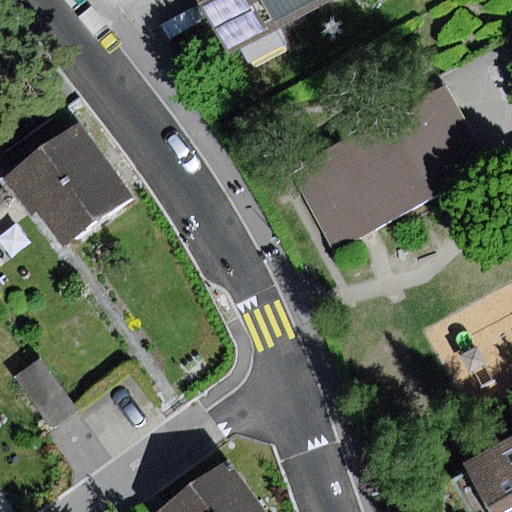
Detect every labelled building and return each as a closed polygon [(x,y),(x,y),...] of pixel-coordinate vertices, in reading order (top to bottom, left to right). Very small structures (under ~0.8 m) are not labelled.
[(199,0),(230,56),(333,0),(199,0)] [(288,170),(334,252),(371,231),(490,166),(445,84),(288,170)] [(81,119),(0,181),(29,218),(38,211),(65,246),(136,192),(81,119)] [(41,358),(16,375),(52,429),(77,412),(41,358)] [(121,434),(163,417),(143,365),(100,382),(121,434)] [(511,511),(511,438),(464,465),(468,474),(454,482),(470,511),(511,511)] [(266,511),(228,463),(165,511),(266,511)]
